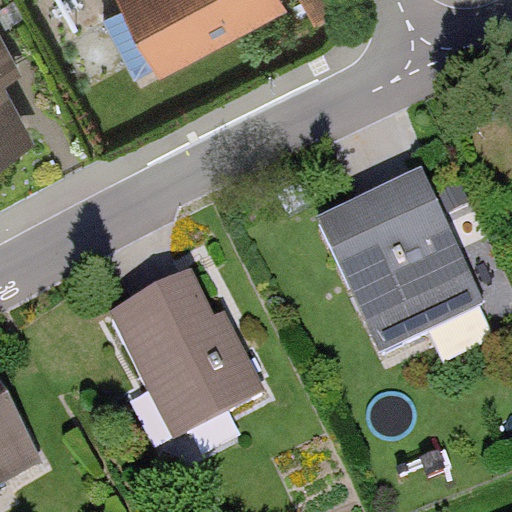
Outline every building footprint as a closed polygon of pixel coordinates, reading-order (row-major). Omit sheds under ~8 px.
[(134,0),(105,16),(137,77),(283,0),(134,0)] [(0,144),(23,133),(0,88),(0,78),(16,70),(0,38),(0,144)] [(433,184),(321,234),(383,375),(496,325),(433,184)] [(209,282),(116,329),(178,452),(271,405),(209,282)] [(0,391),(0,485),(42,460),(1,391),(0,391)]
